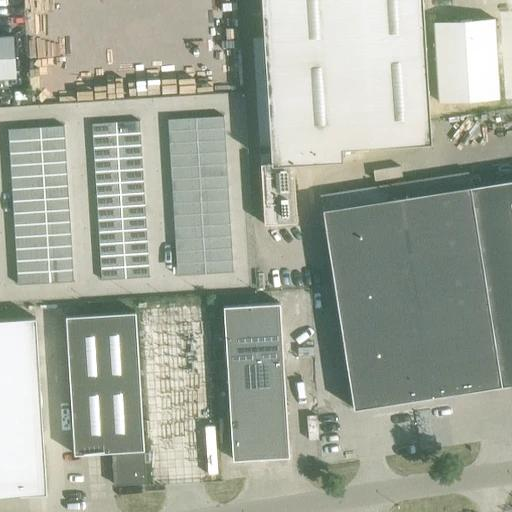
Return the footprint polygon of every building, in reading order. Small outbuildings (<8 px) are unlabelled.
[(260,0),(270,163),(260,164),(264,224),(296,222),(293,162),(342,159),(341,147),(430,142),(421,0),(260,0)] [(498,99),(493,18),(433,22),(438,102),(498,99)] [(0,36),(0,76),(14,76),(11,36),(0,36)] [(168,119),(177,275),(233,272),(224,116),(168,119)] [(149,277),(140,121),(92,124),(101,280),(149,277)] [(8,129),(18,285),(73,282),(64,126),(8,129)] [(373,171),(374,180),(401,176),(400,166),(373,171)] [(319,196),(353,409),(501,386),(511,383),(511,179),(470,186),(468,173),(319,196)] [(282,359),(280,331),(279,302),(223,306),(232,460),(288,456),(282,359)] [(65,316),(72,434),(73,454),(112,452),(113,485),(145,483),(135,312),(65,316)] [(0,496),(45,494),(43,453),(41,420),(35,318),(0,320),(0,496)]
